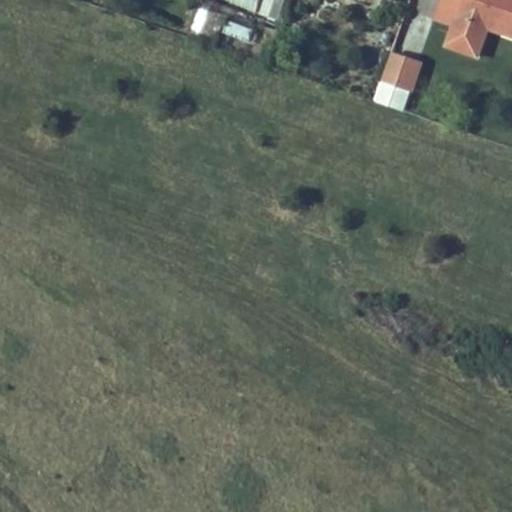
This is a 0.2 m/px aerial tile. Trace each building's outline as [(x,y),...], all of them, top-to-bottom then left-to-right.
[(226,0),(252,11),(257,0),(226,0)] [(261,0),(258,16),(280,20),(282,0),(261,0)] [(399,24),(407,5),(393,0),(389,0),(381,18),(399,24)] [(511,36),(511,0),(440,0),(437,10),(457,17),(454,25),(446,46),(477,57),(488,28),(511,36)] [(454,25),(457,17),(437,10),(434,18),(454,25)] [(248,43),(252,28),(225,22),(222,37),(248,43)] [(411,92),(421,63),(392,54),(382,82),(384,83),(409,91),(411,92)] [(403,110),(409,91),(384,83),(378,100),(403,110)]
